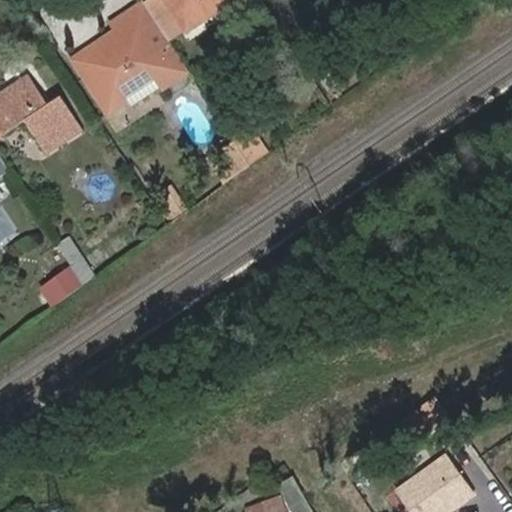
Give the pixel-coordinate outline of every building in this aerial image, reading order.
[(162,91),(190,73),(141,0),(114,18),(123,31),(80,59),(90,76),(84,79),(104,110),(126,96),(126,95),(123,90),(150,73),(160,89),(162,91)] [(232,0),(165,0),(186,30),(200,20),(198,15),(216,3),(219,8),(232,0)] [(115,30),(71,58),(84,79),(90,76),(80,59),(123,31),(114,18),(110,21),(115,30)] [(126,96),(133,107),(160,89),(150,73),(123,90),(126,95),(126,96)] [(48,103),(29,74),(0,93),(0,126),(3,132),(25,118),(46,151),(81,128),(60,95),(48,103)] [(250,163),(266,152),(247,121),(229,132),(239,147),(250,163)] [(214,164),(225,181),(250,163),(239,147),(214,164)] [(82,285),(94,277),(78,251),(64,258),(75,274),(82,285)] [(51,291),(59,303),(82,285),(75,274),(51,291)] [(418,407),(432,428),(451,415),(436,393),(418,407)] [(340,460),(346,469),(372,452),(366,443),(340,460)] [(449,511),(448,510),(475,490),(447,452),(395,490),(411,511),(449,511)]
